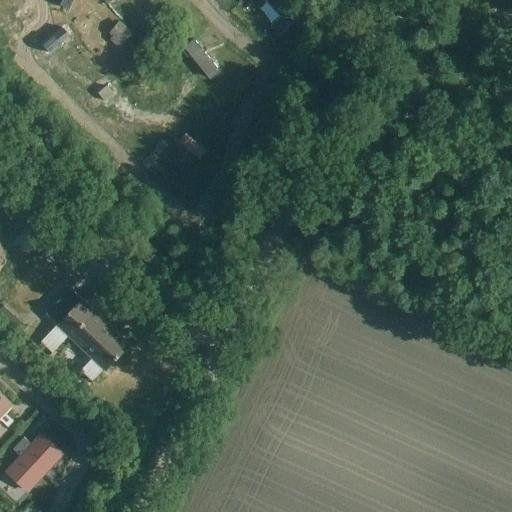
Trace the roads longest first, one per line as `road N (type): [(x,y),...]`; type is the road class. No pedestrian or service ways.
road 1 (unclassified): [(142,511),(395,0)]
road 2 (track): [(55,511),(82,454),(78,432),(0,359)]
road 3 (track): [(112,239),(0,127)]
